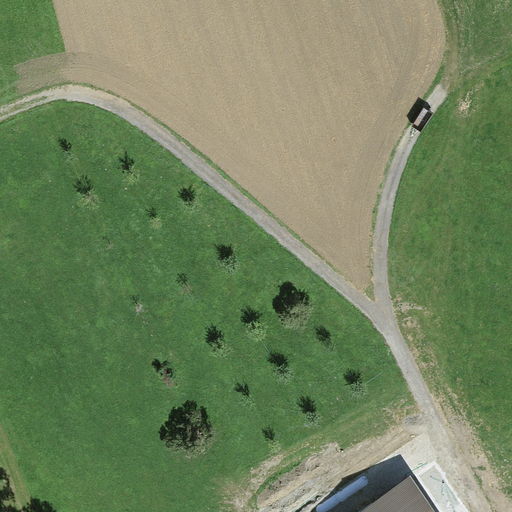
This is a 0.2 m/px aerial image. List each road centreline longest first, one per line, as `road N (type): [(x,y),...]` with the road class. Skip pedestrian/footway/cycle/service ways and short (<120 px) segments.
road 1 (track): [(480,511),(394,339),(342,283),(126,111),(81,100),(40,104),(0,122)]
road 2 (track): [(394,339),(382,268),(392,196),(443,93)]
